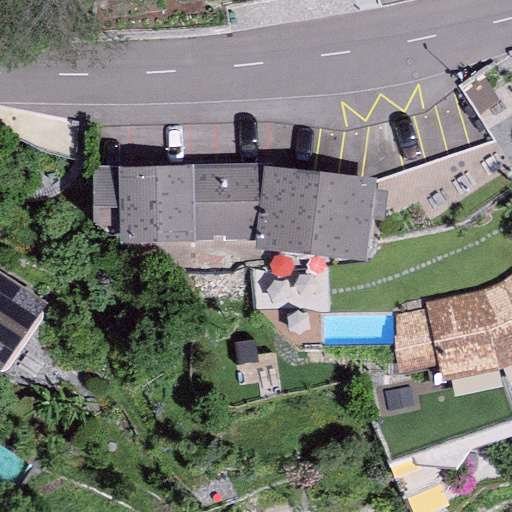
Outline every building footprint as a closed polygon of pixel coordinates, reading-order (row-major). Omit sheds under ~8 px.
[(192,168),(192,173),(194,251),(255,249),(264,173),(264,166),(192,168)] [(117,170),(89,171),(91,218),(119,217),(117,175),(117,170)] [(194,251),(192,173),(117,175),(119,217),(119,257),(194,255),(194,251)] [(255,249),(253,262),(365,276),(372,222),(382,224),(386,195),(375,194),(376,186),(264,173),(255,249)] [(511,278),(488,291),(467,296),(426,305),(426,312),(391,317),(397,380),(437,369),(441,389),(482,382),(510,372),(511,370),(511,278)] [(0,380),(44,314),(0,285),(0,380)]
